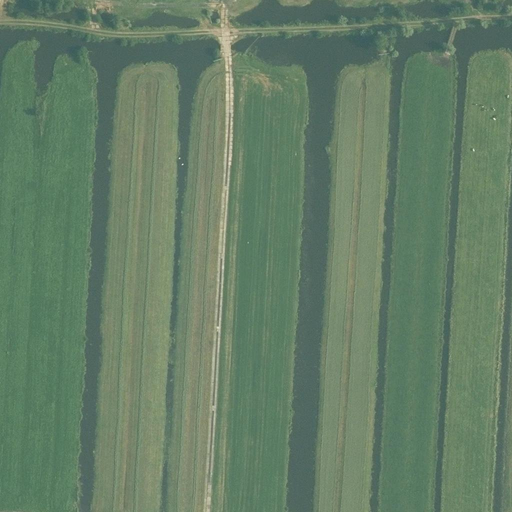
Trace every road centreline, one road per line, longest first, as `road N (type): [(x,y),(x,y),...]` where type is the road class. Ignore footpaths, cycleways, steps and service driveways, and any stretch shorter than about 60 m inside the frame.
road 1 (track): [(0,22),(126,36),(511,17)]
road 2 (track): [(208,511),(230,134),(227,32)]
